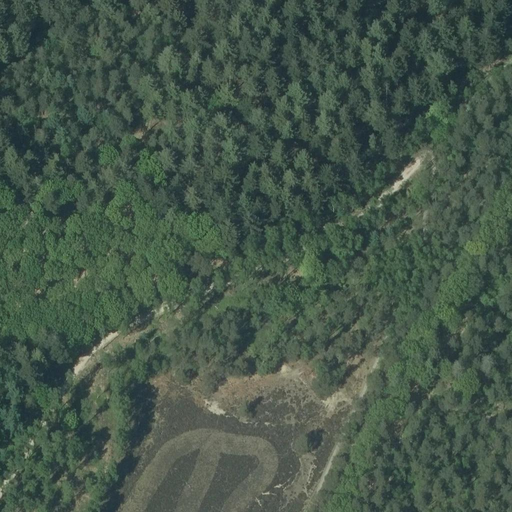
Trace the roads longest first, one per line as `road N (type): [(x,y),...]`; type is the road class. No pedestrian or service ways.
road 1 (track): [(0,493),(78,368),(105,341),(363,214),(511,53)]
road 2 (track): [(326,511),(511,189)]
road 3 (track): [(0,223),(225,267),(233,278)]
road 4 (track): [(405,370),(511,429)]
